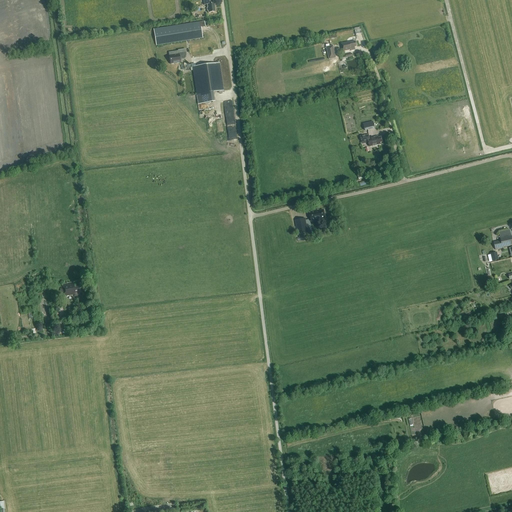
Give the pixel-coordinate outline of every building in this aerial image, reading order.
[(213,1),(210,1),(210,0),(203,0),(205,5),(207,5),(208,8),(207,8),(207,11),(208,11),(208,13),(215,12),(214,4),(213,4),(213,1)] [(200,22),(153,29),(156,46),(202,38),(200,22)] [(355,50),(355,48),(355,47),(356,46),(355,41),(350,42),(349,42),(341,44),(343,51),(351,50),(351,51),(355,50)] [(326,47),(329,59),(336,58),(333,45),(326,47)] [(180,63),(180,61),(182,58),(183,59),(186,55),(185,49),(178,50),(178,51),(169,53),(169,56),(170,64),(180,63)] [(191,67),(192,67),(193,70),(194,81),(196,95),(209,93),(210,93),(222,91),(224,91),(219,63),(218,63),(206,65),(205,65),(199,66),(195,66),(195,64),(191,64),(191,66),(191,67)] [(374,128),(373,122),(363,124),(365,130),(374,128)] [(369,147),(380,144),(380,143),(382,142),(381,137),(377,138),(376,137),(369,138),(368,135),(360,137),(362,142),(368,141),(369,147)] [(319,210),(309,212),(311,221),(321,219),(325,218),(323,210),(320,211),(319,210)] [(306,224),(297,226),(299,235),(304,234),(303,229),(307,228),(306,224)] [(501,241),(494,242),(495,250),(503,248),(503,247),(511,244),(511,236),(500,239),(501,241)] [(79,291),(80,291),(80,286),(74,287),(74,285),(63,288),(65,296),(74,294),(75,297),(80,296),(79,291)] [(85,306),(77,307),(80,320),(88,318),(85,306)]
